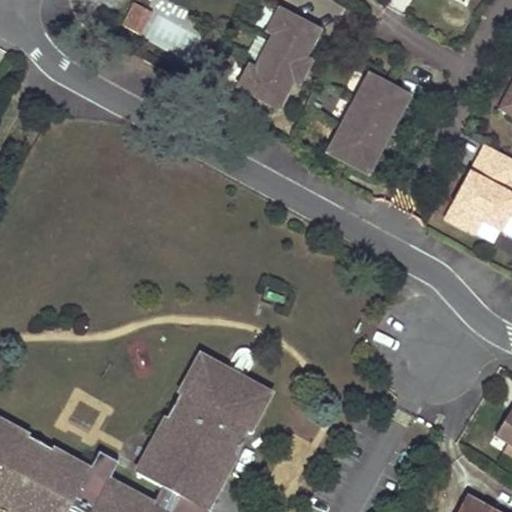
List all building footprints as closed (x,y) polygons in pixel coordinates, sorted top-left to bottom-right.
[(133,4),(121,27),(141,37),(154,15),(133,4)] [(316,32),(277,12),(267,31),(273,34),(280,37),(276,46),(269,42),(258,63),(265,67),(261,74),(254,71),(248,68),(237,87),(276,108),(290,80),(296,84),(307,63),(301,60),(316,32)] [(280,37),(273,34),(269,42),(276,46),(280,37)] [(265,67),(258,63),(254,71),(261,74),(265,67)] [(408,98),(368,76),(357,96),(363,100),(359,107),(353,104),(341,127),(347,130),(343,137),(337,134),(327,152),(368,173),(378,154),(371,151),(375,142),(382,146),(393,126),(386,122),(391,114),(397,118),(408,98)] [(511,87),(500,110),(511,115),(511,87)] [(363,100),(357,96),(353,104),(359,107),(363,100)] [(397,118),(391,114),(386,122),(393,126),(397,118)] [(347,130),(341,127),(337,134),(343,137),(347,130)] [(382,146),(375,142),(371,151),(378,154),(382,146)] [(511,182),(511,159),(484,144),(445,218),(474,233),(480,220),(499,230),(508,213),(511,215),(511,182)] [(230,374),(199,357),(135,475),(163,489),(153,507),(106,481),(91,509),(73,500),(89,471),(0,423),(0,511),(168,511),(176,497),(203,511),(204,511),(268,395),(237,379),(230,374)] [(230,374),(237,379),(242,370),(234,366),(230,374)] [(511,408),(510,407),(493,436),(507,444),(511,447),(511,408)] [(511,447),(507,444),(502,452),(511,457),(511,447)] [(494,511),(466,496),(457,511),(494,511)]
